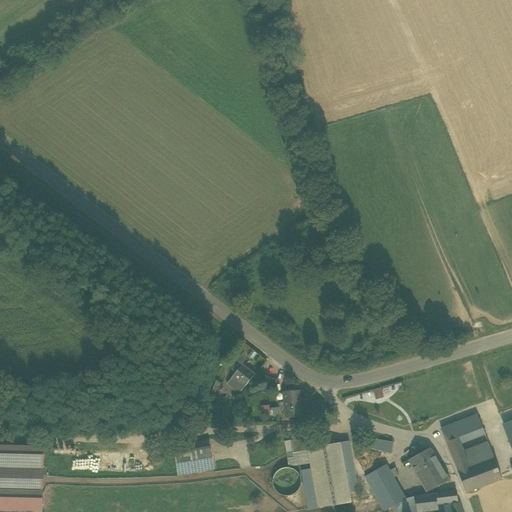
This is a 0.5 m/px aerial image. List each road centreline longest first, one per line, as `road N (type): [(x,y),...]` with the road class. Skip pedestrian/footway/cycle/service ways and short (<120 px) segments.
road 1 (unclassified): [(0,138),(304,375),(354,380),(511,338)]
road 2 (track): [(322,382),(363,422),(441,444),(468,511)]
